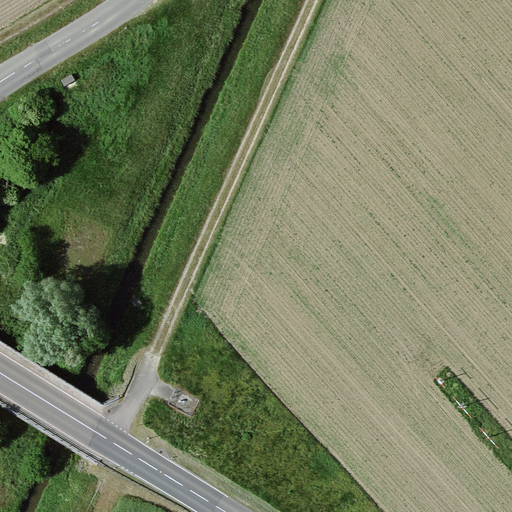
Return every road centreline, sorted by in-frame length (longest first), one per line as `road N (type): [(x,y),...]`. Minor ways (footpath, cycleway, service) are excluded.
road 1 (secondary): [(0,371),(233,511)]
road 2 (tertiary): [(130,0),(0,82)]
